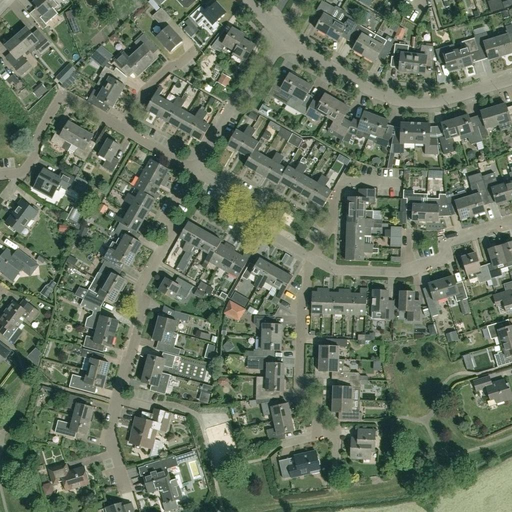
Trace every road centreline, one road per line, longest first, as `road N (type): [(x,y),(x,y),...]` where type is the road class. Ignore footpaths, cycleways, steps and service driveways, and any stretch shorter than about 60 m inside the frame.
road 1 (residential): [(115,399),(143,303),(135,297),(177,225),(164,217),(193,170)]
road 2 (residential): [(285,39),(386,97),(427,102),(511,80)]
road 3 (residential): [(312,257),(332,269),(406,271),(447,258),(443,240),(511,220)]
road 4 (residential): [(317,436),(317,398),(298,395),(312,257)]
road 5 (residential): [(123,128),(63,93),(24,172),(0,175)]
road 6 (residential): [(193,170),(236,98),(253,88),(285,39)]
road 7 (residential): [(312,257),(346,183),(400,182)]
